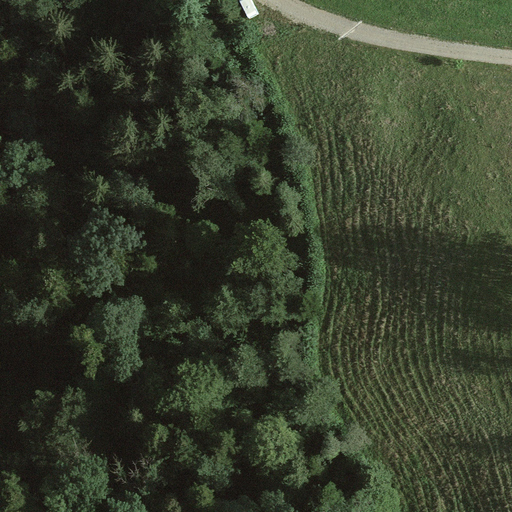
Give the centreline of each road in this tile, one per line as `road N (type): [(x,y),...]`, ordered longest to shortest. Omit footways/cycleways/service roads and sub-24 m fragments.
road 1 (track): [(139,427),(114,367),(85,237),(0,108)]
road 2 (track): [(511,57),(351,29),(277,0)]
